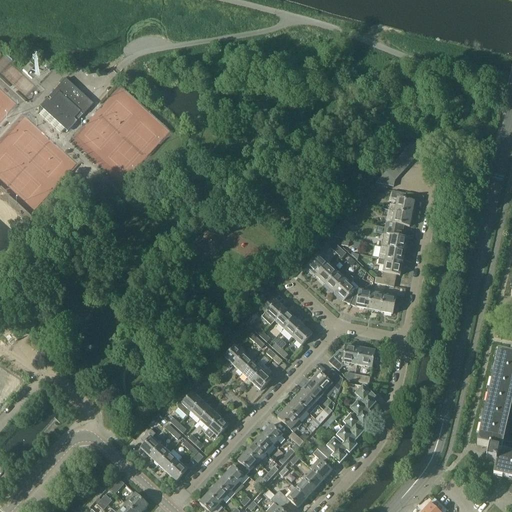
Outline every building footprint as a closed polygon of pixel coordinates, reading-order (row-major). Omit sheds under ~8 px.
[(30,63),(23,70),(28,75),(35,67),(30,63)] [(93,105),(88,100),(66,79),(49,97),(52,100),(45,107),(67,127),(80,113),(83,116),(93,105)] [(425,145),(416,143),(410,149),(416,158),(423,159),(425,145)] [(416,158),(410,149),(404,155),(412,163),(416,158)] [(412,163),(404,155),(399,160),(407,168),(412,163)] [(407,168),(399,160),(394,165),(403,172),(407,168)] [(403,172),(394,165),(390,169),(399,177),(403,172)] [(399,177),(390,169),(386,173),(395,182),(395,181),(399,177)] [(395,182),(386,173),(376,183),(394,187),(395,182)] [(390,205),(389,210),(395,211),(412,215),(414,202),(405,201),(406,195),(393,193),(392,199),(397,200),(396,206),(390,205)] [(387,229),(399,232),(402,232),(403,226),(409,227),(412,215),(395,211),(389,210),(386,229),(387,229)] [(347,227),(351,231),(356,226),(352,222),(347,227)] [(387,229),(386,229),(377,227),(375,234),(384,236),(382,247),(405,252),(407,239),(401,238),(402,232),(399,232),(387,229)] [(332,241),(328,246),(337,254),(341,250),(332,241)] [(380,259),(403,264),(405,252),(382,247),(380,259)] [(346,254),(341,250),(337,254),(342,259),(346,254)] [(319,256),(307,269),(316,277),(328,264),(319,256)] [(347,263),(352,268),(356,263),(351,258),(347,263)] [(378,266),(385,267),(382,279),(384,280),(395,282),(396,276),(400,276),(403,264),(385,260),(380,259),(379,259),(378,266)] [(325,286),(337,273),(328,264),(316,277),(325,286)] [(346,272),(342,277),(337,273),(325,286),(334,294),(346,281),(351,276),(346,272)] [(351,276),(346,281),(334,294),(344,303),(344,302),(350,305),(356,291),(356,290),(351,285),(352,284),(353,279),(351,276)] [(384,280),(383,286),(394,288),(395,282),(384,280)] [(356,291),(350,305),(356,307),(356,308),(368,310),(371,294),(359,291),(356,291)] [(380,313),(383,296),(371,294),(368,310),(380,313)] [(383,296),(380,313),(393,315),(396,299),(383,296)] [(271,326),(275,322),(286,311),(287,310),(285,309),(284,310),(274,300),(263,311),(267,314),(263,318),(271,326)] [(295,319),(286,311),(275,322),(284,330),(295,319)] [(293,338),(304,327),(295,319),(284,330),(293,338)] [(304,327),(293,338),(302,347),(312,335),(304,327)] [(258,328),(255,331),(261,337),(265,334),(258,328)] [(253,334),(250,337),(256,343),(259,339),(253,334)] [(268,343),(271,339),(265,334),(261,337),(268,343)] [(263,349),(266,345),(259,339),(256,343),(263,349)] [(273,348),(279,354),(282,350),(276,345),(273,348)] [(234,367),(245,355),(236,347),(225,359),(234,367)] [(339,372),(344,367),(351,367),(352,366),(357,367),(360,350),(346,347),(345,353),(340,353),(334,359),(334,358),(329,363),(339,372)] [(268,354),(274,359),(277,356),(271,350),(268,354)] [(288,356),(282,350),(279,354),(285,359),(288,356)] [(375,354),(375,353),(360,350),(357,367),(372,370),(373,362),(382,364),(384,355),(375,354)] [(498,353),(477,445),(489,448),(487,460),(496,462),(493,475),(511,479),(511,446),(504,444),(504,443),(501,442),(511,391),(511,356),(509,356),(507,355),(498,353)] [(243,375),(254,364),(245,355),(234,367),(243,375)] [(280,365),(283,362),(277,356),(274,359),(280,365)] [(254,364),(243,375),(252,383),(266,368),(261,363),(257,367),(254,364)] [(266,368),(252,383),(261,392),(272,380),(268,377),(271,373),(266,368)] [(333,371),(329,375),(325,379),(319,374),(311,383),(324,395),(336,382),(341,387),(343,381),(333,371)] [(369,385),(370,379),(356,376),(355,382),(369,385)] [(324,395),(311,383),(303,392),(316,404),(324,395)] [(357,401),(359,403),(369,412),(375,405),(372,402),(379,395),(374,390),(370,389),(367,392),(363,388),(357,396),(360,398),(357,401)] [(316,404),(303,392),(294,402),(307,413),(316,404)] [(178,405),(178,408),(187,417),(202,401),(193,393),(186,400),(183,400),(179,401),(178,405)] [(189,418),(193,414),(200,421),(210,409),(202,401),(187,417),(189,418)] [(286,410),(299,422),(307,413),(294,402),(286,410)] [(352,416),(364,427),(370,420),(368,417),(371,414),(368,412),(369,412),(359,403),(352,411),(355,413),(352,416)] [(333,413),(328,408),(324,412),(330,417),(333,413)] [(209,429),(220,417),(210,409),(200,421),(209,429)] [(299,422),(286,410),(278,419),(291,431),(299,422)] [(316,420),(321,426),(330,417),(324,412),(316,420)] [(345,430),(356,440),(363,433),(360,430),(364,427),(352,416),(345,424),(347,427),(345,430)] [(210,439),(215,434),(218,437),(229,426),(220,417),(209,429),(205,434),(210,439)] [(174,419),(171,423),(177,428),(180,425),(174,419)] [(318,430),(321,426),(316,421),(312,425),(318,430)] [(168,425),(165,429),(171,435),(174,431),(168,425)] [(183,433),(186,430),(180,425),(177,428),(183,433)] [(263,436),(275,446),(283,437),(271,427),(263,436)] [(150,430),(140,440),(145,444),(140,449),(149,458),(164,442),(160,439),(156,443),(152,439),(155,434),(150,430)] [(345,430),(335,440),(338,443),(347,450),(350,453),(357,446),(354,443),(356,440),(345,430)] [(177,440),(180,436),(174,431),(171,435),(177,440)] [(301,448),(304,444),(294,434),(290,438),(301,448)] [(192,435),(189,439),(195,445),(198,441),(192,435)] [(255,444),(267,455),(275,446),(263,436),(255,444)] [(329,460),(332,456),(340,464),(347,457),(344,454),(347,450),(338,443),(335,440),(329,447),(322,446),(313,438),(310,442),(318,450),(329,460)] [(201,450),(204,446),(198,441),(195,445),(201,450)] [(158,466),(169,454),(164,450),(168,446),(164,442),(149,458),(158,466)] [(186,442),(183,445),(189,451),(193,447),(186,442)] [(247,453),(259,464),(267,455),(255,444),(247,453)] [(195,456),(199,452),(193,447),(189,451),(195,456)] [(295,454),(291,450),(285,456),(289,460),(295,454)] [(310,468),(313,471),(324,481),(333,472),(325,465),(329,460),(318,450),(314,454),(319,459),(310,468)] [(262,467),(259,464),(247,453),(239,462),(251,472),(255,468),(258,471),(262,467)] [(169,454),(158,466),(168,474),(178,463),(169,454)] [(280,462),(284,466),(289,460),(285,456),(280,462)] [(290,463),(294,466),(300,460),(296,456),(290,463)] [(178,463),(168,474),(176,482),(187,471),(178,463)] [(224,477),(240,491),(241,491),(245,487),(240,482),(245,478),(233,467),(224,477)] [(278,471),(274,468),(269,473),(273,477),(278,471)] [(283,478),(288,472),(285,469),(279,475),(283,478)] [(304,480),(315,490),(324,481),(313,471),(304,480)] [(263,480),(267,483),(273,477),(269,473),(263,480)] [(216,485),(228,496),(233,491),(237,495),(240,491),(224,477),(216,485)] [(315,490),(304,480),(296,489),(307,499),(315,490)] [(116,495),(124,485),(119,481),(111,490),(116,495)] [(228,496),(216,485),(208,494),(220,505),(228,496)] [(275,496),(287,506),(291,501),(299,508),(307,499),(296,489),(288,498),(280,491),(275,496)] [(209,511),(213,511),(219,506),(220,505),(208,494),(200,503),(209,511)] [(126,504),(134,511),(142,511),(148,507),(135,495),(126,504)] [(101,501),(108,507),(112,502),(106,496),(101,501)] [(267,511),(283,511),(282,511),(287,506),(275,496),(271,500),(275,504),(267,511)] [(245,508),(250,502),(247,498),(241,504),(245,508)] [(108,507),(101,501),(97,505),(104,511),(108,507)] [(447,511),(436,501),(432,506),(430,505),(423,511),(447,511)] [(251,511),(257,506),(253,503),(248,508),(251,511)]
